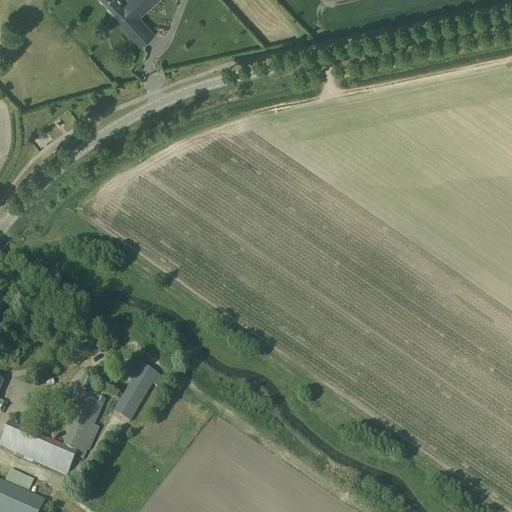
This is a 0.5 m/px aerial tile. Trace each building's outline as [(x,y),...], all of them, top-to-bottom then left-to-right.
[(102,0),(113,11),(111,13),(141,45),(154,33),(139,17),(157,0),(124,0),(123,2),(121,0),(102,0)] [(132,382),(134,380),(135,381),(143,367),(132,360),(122,376),(132,382)] [(143,367),(135,381),(134,380),(132,382),(114,413),(130,422),(158,375),(143,367)] [(39,511),(44,501),(0,481),(0,411),(0,412),(4,403),(0,400),(0,390),(3,383),(0,381),(0,511),(39,511)] [(43,395),(36,408),(54,417),(55,414),(62,418),(67,409),(68,408),(43,395)] [(95,401),(85,397),(63,447),(8,423),(0,442),(0,445),(67,476),(76,456),(84,459),(87,451),(89,452),(99,429),(94,426),(106,400),(97,396),(95,401)]
